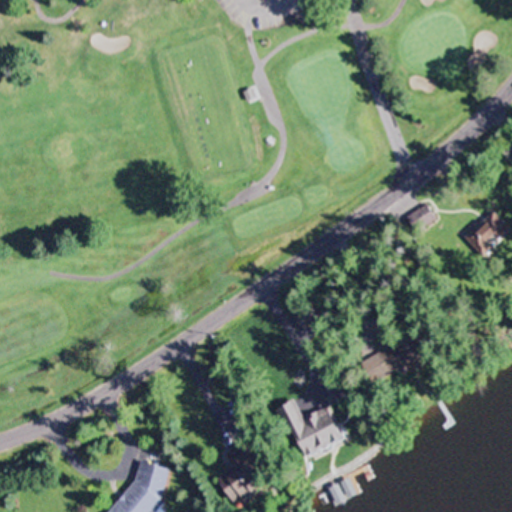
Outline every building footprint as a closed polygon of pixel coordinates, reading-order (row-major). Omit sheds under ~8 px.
[(481,229),(480,249),(494,250),(496,230),(481,229)] [(360,363),(372,383),(406,363),(394,343),(360,363)] [(345,437),(329,405),(304,417),(295,399),(280,406),(305,457),(345,437)] [(218,478),(236,503),(267,481),(241,442),(226,453),(235,466),(218,478)] [(153,511),(161,503),(170,468),(140,460),(135,481),(108,511),(153,511)]
